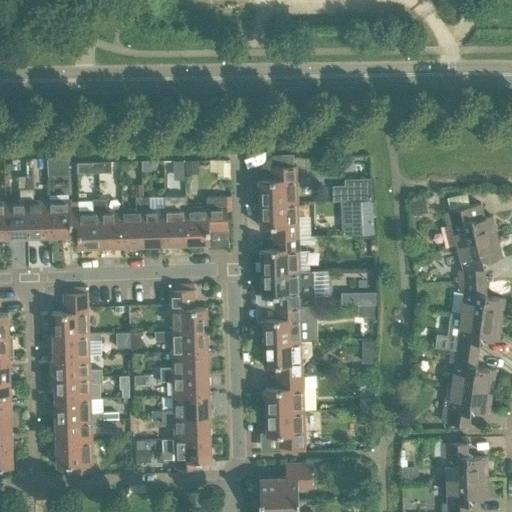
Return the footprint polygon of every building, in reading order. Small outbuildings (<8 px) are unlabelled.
[(48,158),(48,163),(48,176),(69,175),(69,163),(69,158),(48,158)] [(183,160),(172,161),(173,169),(184,169),(183,160)] [(198,172),(197,160),(185,160),(186,173),(198,172)] [(230,160),(218,160),(218,176),(230,176),(230,160)] [(111,161),(98,162),(99,172),(111,172),(111,161)] [(151,171),(151,161),(143,161),(143,171),(151,171)] [(99,172),(98,162),(77,162),(77,173),(99,172)] [(258,179),(259,203),(297,202),(296,166),(269,166),(269,178),(258,179)] [(333,185),(334,200),(344,200),(345,200),(345,185),(333,185)] [(6,237),(28,236),(26,188),(20,188),(20,200),(5,201),(6,237)] [(28,236),(50,235),(49,199),(34,200),(34,188),(26,188),(28,236)] [(123,245),(144,244),(142,196),(136,197),(136,209),(121,209),(123,245)] [(143,196),(142,196),(144,244),(166,244),(165,208),(150,208),(150,196),(143,196)] [(186,196),(165,196),(165,208),(166,244),(187,243),(186,196)] [(187,196),(186,196),(187,243),(210,242),(210,230),(228,230),(227,196),(207,196),(207,206),(187,207),(187,196)] [(410,200),(414,216),(428,213),(424,196),(410,200)] [(93,210),(79,210),(78,210),(78,235),(79,247),(101,246),(99,198),(93,198),(93,210)] [(107,198),(99,198),(101,246),(123,245),(121,209),(107,209),(107,198)] [(71,199),(49,199),(50,235),(78,235),(78,210),(79,210),(79,201),(71,201),(71,199)] [(345,200),(344,200),(345,236),(373,235),(372,199),(345,200)] [(297,202),(259,203),(260,226),(271,226),(271,238),(299,237),(297,202)] [(458,247),(497,236),(492,215),(484,217),(481,202),(444,211),(447,225),(452,224),(458,247)] [(460,271),(460,281),(485,279),(485,266),(487,262),(503,258),(497,236),(458,247),(460,257),(459,257),(463,271),(460,271)] [(260,257),(261,272),(300,271),(299,237),(271,238),(271,248),(260,248),(261,257),(260,257)] [(64,250),(53,250),(53,260),(64,259),(64,250)] [(274,307),(313,306),(313,301),(315,301),(315,271),(300,271),(261,272),(262,296),(274,296),(274,307)] [(463,292),(461,314),(501,320),(504,299),(489,297),(486,294),(485,279),(460,281),(461,292),(463,292)] [(194,290),(169,291),(171,331),(207,330),(206,308),(194,308),(194,290)] [(353,292),(343,292),(343,304),(353,304),(353,292)] [(88,334),(87,306),(87,293),(64,294),(64,312),(52,312),(53,335),(88,334)] [(358,316),(378,316),(378,305),(358,305),(358,316)] [(263,342),(312,341),(312,335),(314,335),(313,306),(274,307),(274,319),(262,319),(263,342)] [(0,336),(9,336),(8,314),(0,313),(0,336)] [(451,349),(451,350),(478,354),(480,343),(483,340),(499,342),(501,320),(461,314),(451,313),(448,335),(437,333),(435,347),(451,349)] [(171,331),(159,332),(159,339),(171,338),(171,353),(208,352),(207,330),(171,331)] [(53,335),(54,357),(89,356),(89,340),(101,340),(101,333),(88,334),(53,335)] [(130,346),(130,333),(117,333),(118,347),(130,346)] [(12,336),(9,336),(0,336),(0,358),(9,358),(9,347),(13,347),(12,336)] [(312,350),(312,341),(263,342),(264,366),(276,366),(276,376),(303,375),(302,360),(312,350)] [(376,362),(376,342),(364,341),(364,361),(376,362)] [(455,363),(452,385),(452,386),(492,391),(495,371),(480,369),(477,365),(478,354),(451,350),(449,363),(455,363)] [(160,368),(160,375),(208,374),(208,352),(171,353),(172,367),(160,367),(160,368)] [(54,357),(54,378),(102,377),(102,369),(90,370),(89,356),(54,357)] [(9,358),(0,358),(0,379),(10,379),(9,358)] [(172,381),(172,396),(209,395),(208,374),(160,375),(161,381),(172,381)] [(146,384),(146,375),(135,375),(135,384),(146,384)] [(303,375),(276,376),(276,388),(265,388),(265,411),(304,410),(303,375)] [(130,394),(130,376),(120,376),(120,385),(124,385),(124,394),(130,394)] [(54,378),(55,399),(91,398),(90,383),(102,383),(102,377),(54,378)] [(10,379),(0,379),(0,400),(11,400),(10,379)] [(452,386),(452,385),(446,385),(441,422),(469,425),(470,413),(473,411),(489,413),(492,391),(452,386)] [(162,417),(162,418),(210,416),(209,395),(172,396),(173,410),(151,410),(152,417),(162,417)] [(91,413),(91,398),(55,399),(56,420),(103,419),(103,412),(91,413)] [(371,399),(361,399),(361,407),(371,407),(371,399)] [(11,400),(0,400),(0,422),(12,422),(11,400)] [(356,409),(356,418),(360,421),(368,421),(368,409),(356,409)] [(304,410),(265,411),(266,436),(278,435),(278,447),(305,446),(304,410)] [(174,424),(174,438),(210,437),(210,416),(162,418),(162,424),(174,424)] [(103,426),(103,419),(56,420),(56,442),(92,441),(91,426),(103,426)] [(0,443),(12,444),(12,422),(0,422),(0,443)] [(163,459),(175,458),(175,468),(200,467),(199,460),(211,460),(210,437),(174,438),(163,439),(163,459)] [(447,465),(447,478),(487,477),(487,457),(471,458),(467,455),(467,438),(441,439),(441,466),(447,465)] [(92,470),(92,441),(56,442),(57,464),(69,464),(69,471),(92,470)] [(12,444),(0,443),(0,473),(1,473),(1,466),(13,466),(12,444)] [(145,449),(136,449),(137,462),(146,461),(145,449)] [(260,501),(298,499),(298,487),(312,486),(312,463),(285,464),(285,476),(260,477),(260,501)] [(403,467),(404,479),(419,479),(418,466),(403,467)] [(488,499),(487,477),(447,478),(448,503),(443,503),(443,511),(469,511),(469,503),(472,499),(488,499)] [(313,511),(303,511),(298,511),(298,499),(260,501),(260,511),(313,511)]
